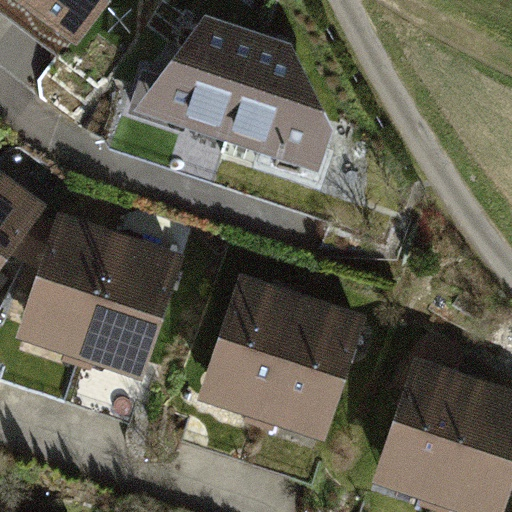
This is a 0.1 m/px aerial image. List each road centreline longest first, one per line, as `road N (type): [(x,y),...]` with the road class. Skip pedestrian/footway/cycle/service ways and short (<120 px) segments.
road 1 (residential): [(511,275),(445,193),(340,0)]
road 2 (track): [(381,0),(511,63)]
